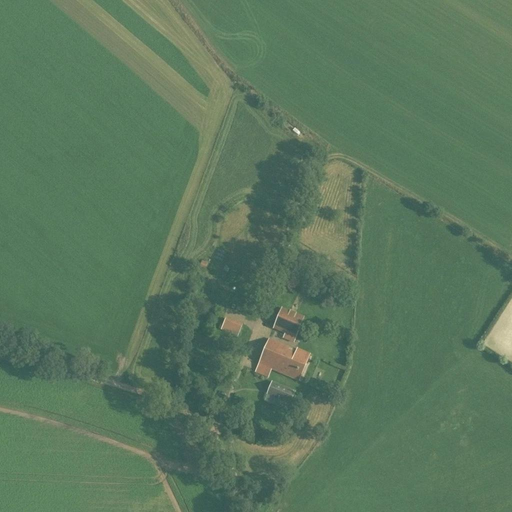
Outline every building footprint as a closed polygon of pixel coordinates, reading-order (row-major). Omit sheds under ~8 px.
[(283,284),(287,289),(294,289),(299,285),(299,279),(295,274),(288,273),(283,278),(283,284)] [(295,340),(304,318),(281,309),(273,330),(295,340)] [(220,331),(238,336),(241,326),(224,321),(220,331)] [(299,382),(309,355),(296,350),(296,352),(269,341),(259,365),(299,382)] [(267,396),(289,405),(290,405),(295,392),(272,383),(267,396)]
